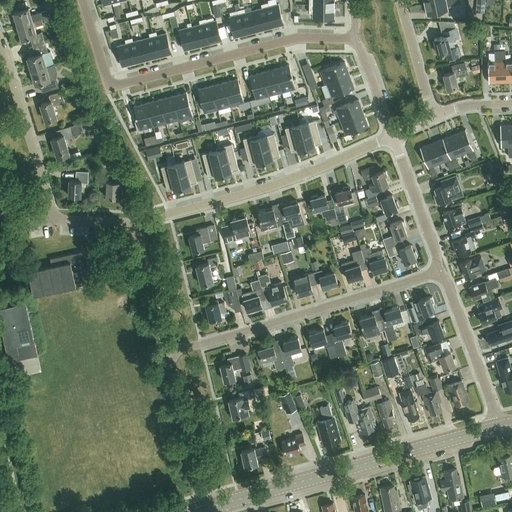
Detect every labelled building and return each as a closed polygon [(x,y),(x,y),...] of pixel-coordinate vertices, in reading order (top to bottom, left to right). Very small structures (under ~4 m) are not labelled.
[(55,13),(63,11),(59,0),(55,0),(52,1),(55,13)] [(462,2),(461,0),(443,0),(425,4),(427,15),(448,10),(447,7),(462,2)] [(485,12),(486,1),(477,0),(476,11),(478,11),(485,12)] [(16,4),(18,11),(27,8),(25,1),(16,4)] [(268,2),(264,3),(270,26),(282,23),(283,24),(278,3),(269,6),(268,2)] [(262,7),(253,10),(258,29),(270,26),(264,3),(261,4),(262,7)] [(218,4),(212,6),(215,17),(221,16),(218,4)] [(309,4),(309,12),(314,12),(314,17),(313,17),(334,18),(334,5),(309,4)] [(42,17),(47,15),(46,10),(39,12),(30,15),(28,8),(13,13),(17,25),(42,17)] [(244,8),(240,9),(246,32),(258,29),(253,10),(245,12),(244,8)] [(238,14),(229,16),(234,36),(235,36),(235,35),(246,32),(240,9),(237,10),(238,14)] [(34,26),(44,23),(42,17),(17,25),(21,39),(29,36),(32,46),(45,42),(42,32),(36,34),(34,26)] [(206,18),(202,19),(208,42),(220,39),(220,40),(221,40),(216,19),(207,22),(206,18)] [(200,24),(192,26),(197,45),(208,42),(202,19),(199,20),(200,24)] [(188,27),(179,29),(184,49),(185,49),(185,48),(197,45),(192,26),(191,22),(187,23),(188,27)] [(441,30),(443,36),(434,38),(438,53),(444,51),(447,59),(461,55),(459,47),(458,47),(457,46),(450,48),(448,39),(458,36),(456,27),(455,27),(455,26),(441,30)] [(110,30),(112,38),(119,36),(116,28),(110,30)] [(156,31),(152,32),(158,55),(170,52),(170,53),(171,53),(166,33),(157,35),(156,31)] [(150,37),(141,39),(146,58),(158,55),(152,32),(149,33),(150,37)] [(132,37),(128,38),(134,61),(146,58),(141,39),(133,41),(132,37)] [(126,43),(117,45),(122,66),(123,65),(122,64),(134,61),(128,38),(125,39),(126,43)] [(379,57),(390,53),(385,41),(374,45),(379,57)] [(31,71),(46,65),(54,63),(50,51),(48,52),(45,42),(32,46),(35,55),(26,57),(31,71)] [(488,61),(489,82),(501,81),(500,60),(500,49),(494,50),(495,60),(488,61)] [(500,49),(500,60),(501,81),(511,80),(511,59),(505,60),(505,49),(500,49)] [(325,84),(327,83),(326,83),(349,74),(345,61),(336,65),(336,64),(334,65),(320,70),(325,84)] [(453,71),(443,74),(447,88),(458,85),(455,76),(468,72),(464,61),(451,65),(453,71)] [(42,92),(58,87),(55,77),(56,77),(56,70),(54,63),(31,71),(35,84),(39,82),(42,92)] [(480,71),(478,63),(471,65),(473,72),(480,71)] [(289,64),(275,68),(282,91),(298,87),(295,78),(293,79),(292,75),(292,73),(291,74),(289,64)] [(262,71),(268,95),(282,91),(275,68),(262,71)] [(262,71),(249,75),(255,98),(268,95),(262,71)] [(313,73),(306,76),(309,82),(316,80),(313,73)] [(349,74),(326,83),(327,83),(331,96),(354,87),(349,74)] [(224,81),(230,105),(244,101),(237,78),(224,81)] [(224,81),(211,85),(217,108),(230,105),(224,81)] [(198,88),(204,112),(217,108),(211,85),(198,88)] [(53,106),(64,102),(61,91),(49,95),(51,101),(41,104),(46,121),(56,117),(53,106)] [(173,95),(179,119),(178,119),(179,121),(193,117),(186,91),(173,95)] [(173,95),(160,99),(166,122),(178,119),(179,119),(173,95)] [(325,98),(322,99),(324,105),(333,102),(331,96),(325,98)] [(306,97),(294,100),(296,105),(307,102),(306,97)] [(160,99),(146,102),(153,126),(166,122),(160,99)] [(358,99),(336,108),(340,121),(363,112),(358,99)] [(146,102),(133,106),(136,115),(135,115),(136,117),(136,116),(137,120),(134,121),(137,130),(153,126),(146,102)] [(368,125),(363,112),(340,121),(345,134),(358,129),(358,130),(359,129),(368,125)] [(315,119),(300,123),(307,149),(307,148),(315,146),(315,145),(321,143),(315,119)] [(83,132),(81,123),(58,130),(59,136),(51,138),(57,158),(69,154),(65,138),(83,132)] [(243,123),(235,126),(236,131),(245,129),(243,123)] [(306,149),(307,149),(300,123),(285,127),(291,151),(297,149),(298,151),(306,149)] [(325,126),(328,134),(334,132),(331,124),(329,125),(325,126)] [(510,156),(509,146),(508,124),(496,125),(497,146),(504,146),(505,156),(510,156)] [(465,129),(454,133),(462,153),(468,151),(472,160),(477,158),(473,149),(465,129)] [(258,136),(265,162),(266,162),(266,161),(274,159),(273,158),(280,156),(274,132),(259,136),(258,136)] [(443,138),(451,158),(454,168),(459,166),(455,156),(462,153),(454,133),(443,138)] [(157,138),(156,134),(149,136),(151,144),(158,142),(157,138)] [(258,136),(259,136),(258,134),(243,138),(250,164),(256,162),(257,164),(264,162),(265,162),(258,136)] [(454,168),(451,158),(443,138),(431,142),(439,162),(446,160),(450,169),(454,168)] [(176,143),(178,148),(189,145),(188,140),(176,143)] [(420,147),(428,167),(432,177),(437,175),(433,165),(439,162),(431,142),(420,147)] [(216,147),(217,150),(217,149),(224,175),(225,175),(225,174),(232,172),(232,171),(238,169),(232,143),(216,147)] [(223,175),(224,175),(217,149),(217,150),(202,153),(208,177),(215,175),(215,177),(223,175)] [(82,155),(80,150),(69,153),(71,159),(82,155)] [(191,158),(176,162),(183,188),(191,185),(191,184),(197,182),(191,158)] [(176,162),(161,166),(167,190),(173,188),(174,190),(182,188),(183,188),(176,162)] [(368,198),(384,192),(383,187),(388,185),(386,177),(387,176),(385,171),(383,172),(383,170),(376,173),(374,168),(372,167),(361,171),(364,179),(372,176),(374,183),(369,184),(370,188),(365,190),(368,198)] [(87,183),(88,172),(75,171),(75,180),(69,180),(68,196),(81,196),(81,183),(87,183)] [(456,174),(444,179),(440,180),(442,186),(434,189),(436,193),(434,194),(437,203),(439,202),(440,203),(463,195),(456,174)] [(118,191),(132,188),(130,177),(113,176),(112,182),(107,182),(106,198),(118,198),(118,191)] [(332,199),(336,217),(338,222),(347,220),(343,207),(342,203),(354,200),(350,188),(349,188),(348,187),(343,188),(344,190),(336,192),(338,198),(332,199)] [(384,192),(368,198),(361,200),(363,205),(365,204),(366,208),(377,204),(382,202),(386,213),(398,209),(397,207),(399,207),(397,202),(395,202),(392,195),(386,197),(384,192)] [(336,217),(332,199),(327,201),(325,195),(317,197),(317,195),(311,196),(312,198),(310,199),(314,211),(321,208),(323,216),(325,216),(326,220),(336,217)] [(293,227),(304,224),(298,202),(297,202),(296,200),(290,201),(291,204),(283,206),(285,212),(280,213),(283,224),(286,238),(295,236),(293,227)] [(466,221),(461,206),(443,213),(445,220),(443,221),(446,228),(466,221)] [(261,230),(283,224),(280,213),(274,215),(273,208),(265,210),(265,209),(259,210),(260,212),(258,212),(261,224),(259,224),(261,230)] [(244,215),(244,213),(237,215),(238,217),(231,219),(232,223),(222,226),(226,242),(251,235),(245,215),(244,215)] [(467,220),(469,226),(481,221),(481,222),(490,219),(488,213),(479,216),(479,215),(467,220)] [(511,224),(511,223),(510,217),(503,219),(506,227),(511,224)] [(392,245),(402,241),(401,237),(407,234),(404,227),(406,226),(404,221),(402,221),(402,220),(390,224),(394,235),(383,239),(386,247),(390,246),(392,245)] [(483,227),(481,222),(481,221),(469,226),(471,231),(465,233),(465,235),(452,240),(458,255),(470,250),(474,248),(476,246),(472,237),(476,235),(474,230),(483,227)] [(198,234),(189,236),(193,252),(205,249),(203,242),(211,241),(211,240),(218,238),(214,225),(196,229),(198,234)] [(355,239),(353,231),(342,234),(344,242),(355,239)] [(287,240),(279,242),(281,251),(289,249),(287,240)] [(402,241),(392,245),(390,246),(393,255),(400,252),(404,263),(416,259),(415,257),(417,256),(415,251),(413,252),(411,245),(405,247),(402,241)] [(361,253),(366,268),(371,267),(373,273),(381,270),(382,272),(387,270),(387,269),(388,268),(381,249),(371,252),(369,247),(361,250),(361,253)] [(361,270),(366,268),(361,253),(361,250),(352,253),(354,260),(341,264),(343,269),(345,269),(349,280),(350,280),(350,282),(356,280),(355,278),(363,276),(361,270)] [(33,295),(91,283),(84,251),(50,258),(51,265),(28,270),(33,295)] [(294,260),(291,251),(280,254),(283,263),(294,260)] [(209,266),(218,264),(216,256),(208,258),(209,263),(196,266),(201,285),(213,281),(209,266)] [(466,277),(476,274),(476,273),(486,269),(481,256),(471,259),(471,258),(460,262),(466,277)] [(261,267),(264,266),(261,259),(253,261),(256,269),(261,267)] [(319,268),(317,260),(310,262),(312,270),(319,268)] [(511,265),(496,271),(500,282),(511,277),(511,276),(511,274),(511,273),(511,265)] [(260,275),(258,269),(256,270),(259,279),(265,299),(270,297),(272,303),(280,301),(280,303),(286,301),(285,299),(286,299),(281,281),(270,284),(268,274),(265,273),(260,275)] [(312,273),(316,283),(321,282),(323,288),(330,286),(331,287),(337,286),(336,284),(337,283),(334,272),(323,275),(321,270),(312,273)] [(305,295),(305,293),(312,291),(311,285),(316,283),(312,273),(293,279),(298,295),(299,295),(300,297),(305,295)] [(226,277),(229,289),(236,287),(233,275),(226,277)] [(498,285),(495,277),(484,281),(469,286),(474,299),(482,296),(484,301),(490,298),(487,289),(498,285)] [(260,300),(265,299),(259,279),(250,281),(252,290),(243,293),(241,286),(236,288),(239,300),(243,299),(247,311),(249,310),(249,312),(255,310),(254,309),(262,306),(260,300)] [(241,310),(240,305),(236,288),(224,291),(228,304),(234,308),(235,311),(241,310)] [(417,313),(420,321),(431,317),(429,312),(434,310),(431,303),(433,302),(431,296),(429,297),(429,296),(418,300),(422,311),(417,313)] [(484,301),(481,302),(484,310),(478,312),(482,323),(496,318),(496,317),(500,316),(501,314),(499,309),(502,308),(498,296),(491,299),(490,298),(484,301)] [(224,302),(218,303),(217,300),(213,301),(213,304),(206,305),(207,311),(205,312),(207,321),(222,317),(220,312),(226,311),(224,302)] [(8,362),(37,355),(34,342),(25,302),(0,307),(0,328),(5,348),(8,362)] [(381,318),(385,329),(388,341),(396,338),(393,328),(391,322),(402,319),(400,311),(399,306),(397,307),(397,305),(392,307),(392,309),(384,311),(386,317),(381,318)] [(365,335),(385,329),(381,318),(376,320),(374,314),(366,316),(366,315),(360,317),(361,318),(360,318),(365,335)] [(431,317),(420,321),(413,323),(417,334),(429,329),(432,339),(443,334),(443,333),(445,332),(443,327),(441,328),(438,320),(433,322),(431,317)] [(498,329),(486,334),(490,345),(505,340),(506,340),(511,337),(511,317),(496,323),(498,329)] [(330,334),(334,345),(337,357),(346,354),(341,337),(352,333),(349,322),(347,322),(346,321),(341,323),(342,324),(334,326),(336,332),(330,334)] [(334,345),(330,334),(325,336),(323,329),(315,332),(315,330),(310,332),(310,333),(309,334),(312,346),(323,342),(325,347),(334,345)] [(280,349),(286,367),(291,365),(294,364),(290,353),(301,349),(297,337),(296,337),(295,336),(290,338),(291,339),(283,342),(284,348),(280,349)] [(444,353),(440,342),(425,348),(430,362),(435,360),(440,359),(444,369),(455,365),(455,363),(456,363),(454,357),(453,358),(450,350),(444,353)] [(391,354),(387,343),(380,345),(383,356),(391,354)] [(286,367),(280,349),(274,351),(273,345),(265,347),(265,345),(259,347),(259,349),(258,349),(259,353),(254,355),(257,363),(262,362),(262,361),(273,358),(277,369),(286,367)] [(246,354),(227,358),(228,363),(220,365),(223,381),(235,378),(233,370),(241,368),(242,371),(250,369),(246,354)] [(397,368),(393,355),(380,359),(386,376),(399,371),(397,368)] [(511,368),(510,369),(507,358),(495,361),(503,392),(511,389),(511,368)] [(383,373),(378,360),(370,363),(374,376),(383,373)] [(291,365),(286,367),(290,380),(296,379),(291,365)] [(412,373),(414,380),(421,378),(419,371),(412,373)] [(437,375),(429,377),(433,389),(442,386),(440,377),(438,378),(437,375)] [(289,387),(287,381),(279,384),(280,390),(289,387)] [(468,401),(461,381),(446,385),(449,394),(452,393),(455,405),(468,401)] [(441,401),(437,390),(431,392),(430,389),(428,388),(427,388),(425,383),(416,386),(418,394),(422,393),(425,404),(426,403),(430,414),(441,410),(439,402),(441,401)] [(383,401),(383,400),(378,385),(366,389),(370,400),(375,399),(377,403),(380,412),(379,412),(381,419),(382,418),(385,426),(393,424),(391,418),(394,417),(391,408),(388,400),(383,401)] [(263,399),(260,387),(253,388),(253,389),(248,390),(238,393),(239,397),(228,400),(231,410),(229,410),(230,417),(232,416),(232,417),(249,413),(247,406),(249,405),(248,398),(255,397),(256,401),(263,399)] [(418,410),(416,406),(419,406),(417,399),(415,400),(414,399),(410,388),(399,392),(403,404),(405,412),(405,411),(408,419),(416,417),(415,411),(418,410)] [(369,406),(357,410),(354,399),(349,401),(345,402),(341,389),(334,391),(341,411),(345,410),(349,422),(355,419),(360,434),(376,428),(369,406)] [(289,391),(279,395),(287,413),(296,409),(289,391)] [(295,395),(300,408),(307,405),(301,392),(295,395)] [(317,421),(324,444),(340,440),(333,417),(332,417),(329,404),(320,407),(324,419),(317,421)] [(270,437),(269,429),(261,431),(262,439),(270,437)] [(302,433),(295,435),(296,437),(281,441),(285,455),(288,454),(289,456),(294,454),(294,453),(301,451),(299,446),(305,444),(302,433)] [(257,459),(266,457),(264,447),(255,449),(254,448),(240,451),(244,467),(258,463),(257,459)] [(511,453),(498,457),(500,466),(495,467),(494,469),(494,473),(496,474),(501,473),(502,476),(510,474),(511,481),(511,453)] [(461,511),(472,511),(470,499),(464,500),(459,474),(457,474),(456,468),(443,470),(445,479),(440,480),(442,491),(446,490),(448,498),(446,499),(448,505),(454,504),(453,499),(459,498),(461,511)] [(415,501),(431,497),(425,476),(409,480),(415,501)] [(385,511),(400,508),(396,489),(394,490),(393,486),(380,488),(385,511)] [(482,504),(508,498),(505,488),(479,493),(482,504)] [(368,511),(364,494),(352,497),(355,511),(368,511)] [(335,511),(333,503),(322,506),(323,511),(335,511)]
